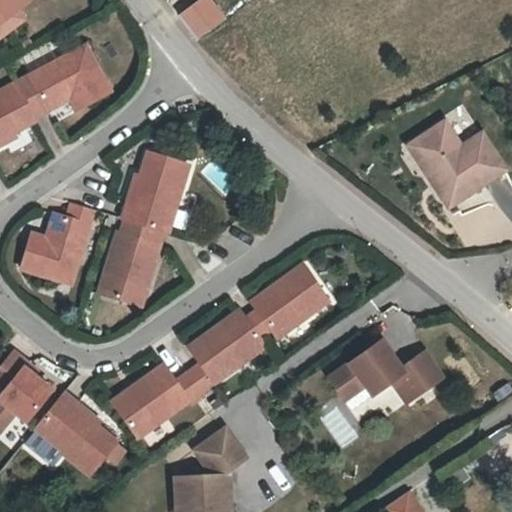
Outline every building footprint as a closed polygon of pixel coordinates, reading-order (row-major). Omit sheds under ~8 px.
[(0,0),(0,36),(25,18),(19,9),(29,0),(0,0)] [(80,91),(87,103),(110,91),(85,45),(27,75),(46,110),(69,98),(80,91)] [(15,84),(32,116),(46,110),(27,75),(14,82),(15,84)] [(0,143),(3,142),(1,138),(12,132),(34,120),(32,116),(15,84),(0,92),(0,143)] [(75,109),(87,103),(80,91),(69,98),(75,109)] [(462,147),(445,123),(408,146),(448,207),(505,170),(481,134),(462,147)] [(1,138),(3,142),(14,136),(12,132),(1,138)] [(131,186),(121,219),(140,225),(156,230),(163,232),(167,233),(188,164),(148,151),(140,176),(136,188),(131,186)] [(136,188),(140,176),(135,175),(131,186),(136,188)] [(42,251),(26,246),(20,268),(70,284),(92,209),(71,202),(66,217),(53,213),(45,240),(42,251)] [(98,293),(133,304),(141,279),(148,281),(163,232),(156,230),(140,225),(136,238),(117,232),(98,293)] [(29,235),(26,246),(42,251),(45,240),(29,235)] [(244,318),(260,338),(271,330),(276,337),(328,300),(303,264),(272,287),(276,293),(255,308),(255,310),(244,318)] [(140,307),(148,281),(141,279),(133,304),(140,307)] [(276,293),(272,287),(250,302),(255,308),(276,293)] [(239,310),(218,326),(222,331),(243,316),(239,310)] [(222,331),(218,326),(187,348),(199,365),(187,373),(200,392),(245,360),(265,345),(260,338),(244,318),(243,316),(222,331)] [(415,364),(430,386),(455,368),(437,342),(413,358),(394,330),(348,363),(360,382),(381,367),(384,372),(391,381),(411,367),(415,364)] [(22,368),(26,363),(12,352),(4,361),(0,365),(0,392),(1,393),(0,393),(0,402),(14,413),(25,422),(50,390),(35,378),(32,376),(22,368)] [(22,368),(32,376),(36,371),(26,363),(22,368)] [(415,364),(411,367),(426,388),(430,386),(415,364)] [(136,438),(200,392),(187,373),(175,382),(163,365),(132,387),(136,393),(115,409),(136,438)] [(381,367),(360,382),(364,386),(384,372),(381,367)] [(136,393),(132,387),(110,402),(115,409),(136,393)] [(86,418),(89,414),(63,393),(32,430),(83,472),(92,479),(108,460),(113,464),(123,451),(114,444),(115,443),(96,427),(86,418)] [(0,429),(0,430),(14,413),(0,402),(0,429)] [(86,418),(96,427),(99,423),(89,414),(86,418)] [(229,511),(231,511),(230,473),(248,459),(227,430),(196,452),(208,468),(210,477),(178,477),(178,511),(229,511)] [(382,511),(424,511),(410,490),(381,510),(382,511)]
